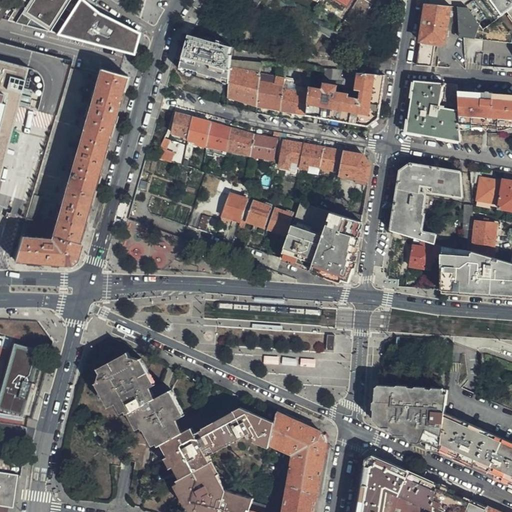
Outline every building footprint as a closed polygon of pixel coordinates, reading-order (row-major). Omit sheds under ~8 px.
[(16,24),(49,32),(71,0),(20,0),(7,22),(16,24)] [(55,38),(134,60),(140,37),(135,30),(86,0),(71,0),(49,32),(58,34),(55,38)] [(329,0),(328,2),(327,3),(343,13),(346,7),(334,0),(329,0)] [(511,11),(511,0),(480,0),(496,21),(498,23),(502,19),(511,11)] [(451,6),(427,4),(423,32),(420,46),(418,65),(433,66),(436,47),(436,44),(446,44),(450,10),(451,6)] [(511,11),(502,19),(498,23),(496,21),(488,27),(473,7),(460,6),(460,36),(466,36),(465,42),(511,42),(511,11)] [(231,60),(232,49),(232,46),(189,34),(180,65),(194,69),(195,67),(199,69),(199,71),(230,81),(231,63),(231,60)] [(0,179),(20,107),(30,67),(0,59),(0,179)] [(261,74),(262,62),(236,60),(231,60),(231,63),(230,81),(229,98),(240,100),(258,104),(261,74)] [(333,72),(333,69),(325,68),(324,84),(325,84),(332,85),(333,72)] [(129,77),(101,69),(51,238),(22,236),(15,259),(65,263),(77,254),(86,223),(104,162),(121,104),(129,77)] [(354,87),(356,71),(333,69),(333,72),(332,85),(338,86),(354,87)] [(385,75),(359,73),(358,90),(362,91),(361,99),(354,98),(350,122),(357,123),(369,125),(380,115),(382,97),(385,75)] [(281,109),(286,78),(261,74),(258,104),(265,106),(281,109)] [(296,80),(286,78),(281,109),(283,109),(298,112),(308,114),(310,93),(295,91),(296,80)] [(423,134),(462,142),(461,129),(460,105),(459,99),(458,84),(425,81),(413,90),(412,103),(409,123),(414,133),(423,134)] [(458,84),(459,99),(468,99),(467,90),(467,83),(458,84)] [(350,122),(354,98),(348,96),(348,94),(337,93),(338,86),(332,85),(325,84),(325,90),(310,88),(310,93),(308,114),(322,116),(350,122)] [(511,93),(496,93),(467,90),(468,99),(469,113),(470,126),(499,130),(511,132),(511,93)] [(191,127),(195,117),(190,116),(178,113),(173,131),(189,135),(191,127)] [(210,135),(213,122),(208,120),(195,117),(191,127),(189,135),(189,138),(197,140),(197,142),(208,145),(210,135)] [(230,144),(233,127),(226,125),(213,122),(210,135),(208,145),(208,146),(228,150),(230,144)] [(499,144),(511,145),(511,132),(499,130),(470,126),(470,135),(470,139),(492,142),(492,138),(499,139),(499,144)] [(228,151),(252,155),(255,143),(256,133),(245,130),(233,127),(230,144),(228,150),(228,151)] [(255,143),(252,155),(257,156),(274,159),(278,139),(273,138),(256,133),(255,143)] [(160,147),(166,149),(171,139),(165,136),(160,147)] [(301,163),(305,144),(286,141),(281,166),(290,168),(291,160),(301,163)] [(324,147),(305,144),(301,163),(300,167),(310,169),(311,164),(320,166),(323,156),(324,147)] [(163,159),(172,161),(175,152),(166,149),(160,147),(156,156),(163,159)] [(345,151),(324,147),(323,156),(320,166),(320,167),(335,170),(340,171),(345,151)] [(340,171),(339,175),(348,177),(360,179),(369,180),(371,164),(364,155),(345,151),(340,171)] [(134,220),(155,227),(158,216),(149,213),(148,210),(163,159),(156,156),(139,207),(134,220)] [(464,197),(462,172),(421,166),(412,164),(401,172),(398,190),(421,191),(422,186),(433,187),(432,192),(464,197)] [(471,170),(472,177),(482,178),(483,171),(471,170)] [(498,181),(482,178),(479,199),(492,202),(501,204),(504,182),(498,181)] [(501,204),(500,208),(511,210),(511,181),(505,180),(504,182),(501,204)] [(435,245),(436,235),(424,232),(423,230),(425,214),(423,214),(427,195),(423,192),(421,191),(398,190),(392,231),(422,241),(432,243),(435,245)] [(233,217),(242,221),(243,219),(250,198),(231,192),(223,214),(233,217)] [(272,207),(250,198),(243,219),(247,220),(266,227),(272,207)] [(281,258),(311,269),(322,239),(332,212),(313,206),(301,202),(281,258)] [(472,228),(474,212),(473,206),(470,206),(465,205),(464,211),(463,233),(462,248),(470,249),(472,228)] [(271,223),(269,228),(287,234),(294,214),(276,208),(271,223)] [(322,239),(311,269),(333,277),(346,282),(353,276),(362,221),(332,212),(322,239)] [(231,223),(233,217),(223,214),(221,219),(231,223)] [(214,232),(218,221),(204,216),(200,227),(214,232)] [(472,253),(493,258),(497,224),(476,222),(474,245),(472,253)] [(441,247),(435,245),(432,243),(422,241),(422,243),(425,244),(425,247),(413,245),(410,265),(430,269),(433,254),(441,255),(441,247)] [(462,250),(441,247),(441,255),(442,272),(442,290),(511,295),(511,263),(493,258),(472,253),(462,250)] [(30,391),(37,364),(41,350),(15,343),(4,379),(0,395),(0,409),(23,415),(30,391)] [(101,375),(131,357),(128,353),(98,370),(101,375)] [(269,443),(274,425),(249,414),(250,412),(240,408),(234,412),(235,414),(204,433),(202,430),(194,434),(191,430),(182,434),(175,422),(180,419),(175,412),(165,395),(158,399),(151,388),(152,387),(137,363),(140,361),(131,357),(101,375),(99,385),(101,384),(113,403),(115,407),(117,405),(123,415),(124,418),(126,417),(130,415),(135,423),(139,430),(141,433),(142,433),(147,430),(156,446),(158,449),(161,447),(165,445),(172,457),(168,459),(165,461),(171,471),(174,469),(178,466),(185,478),(181,480),(178,482),(179,484),(191,505),(199,511),(201,511),(251,511),(253,504),(254,499),(247,496),(228,491),(225,486),(207,457),(226,446),(248,433),(254,441),(268,447),(269,443)] [(137,363),(152,387),(158,384),(143,359),(140,361),(137,363)] [(101,384),(99,385),(97,386),(110,410),(113,408),(115,407),(113,403),(101,384)] [(448,389),(379,385),(377,398),(375,409),(374,414),(381,426),(391,431),(414,441),(441,453),(443,440),(445,417),(446,409),(448,393),(448,389)] [(464,388),(462,393),(472,397),(474,393),(464,388)] [(175,412),(180,419),(184,417),(169,392),(165,395),(175,412)] [(115,407),(113,408),(119,417),(123,415),(117,405),(115,407)] [(235,414),(234,412),(202,430),(204,433),(235,414)] [(274,425),(275,423),(250,412),(249,414),(274,425)] [(323,434),(278,413),(275,423),(274,425),(269,443),(292,454),(294,457),(289,485),(306,491),(318,496),(327,442),(323,434)] [(130,415),(126,417),(135,433),(139,430),(135,423),(130,415)] [(441,453),(511,484),(511,447),(445,417),(443,440),(441,453)] [(147,430),(142,433),(152,449),(156,446),(147,430)] [(165,445),(161,447),(168,459),(172,457),(165,445)] [(0,469),(13,471),(15,457),(0,455),(0,469)] [(359,511),(381,511),(382,511),(386,487),(387,487),(435,508),(437,488),(438,484),(375,456),(367,460),(363,479),(359,511)] [(171,471),(165,461),(161,463),(166,473),(171,471)] [(178,466),(174,469),(181,480),(185,478),(178,466)] [(0,511),(7,511),(8,507),(12,508),(17,475),(0,472),(0,511)] [(191,505),(179,484),(174,487),(185,506),(187,505),(191,511),(201,511),(199,511),(191,505)] [(315,511),(318,496),(306,491),(289,485),(285,511),(315,511)] [(455,492),(445,487),(444,491),(453,495),(455,494),(455,492)] [(444,491),(437,488),(435,508),(434,511),(488,511),(477,506),(476,505),(465,500),(455,494),(453,495),(444,491)] [(481,503),(466,497),(465,500),(476,505),(477,506),(488,511),(489,508),(481,503)]
